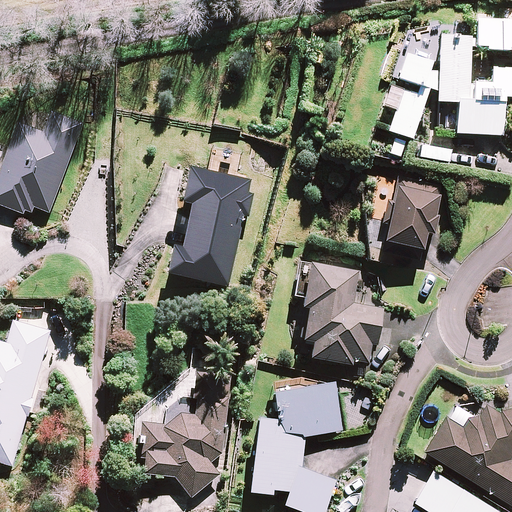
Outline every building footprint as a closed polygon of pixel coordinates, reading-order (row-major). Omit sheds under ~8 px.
[(437,93),(437,105),(458,106),(456,135),(502,138),(504,100),(511,100),(511,70),(492,69),(491,86),(469,85),(471,51),(485,52),(485,55),(510,56),(510,52),(511,52),(511,19),(478,17),(476,41),(472,40),(441,38),(438,74),(431,73),(431,61),(403,59),(401,83),(418,88),(416,94),(401,90),(388,134),(396,136),(390,156),(401,160),(408,140),(413,141),(428,93),(437,93)] [(32,206),(48,212),(82,121),(52,110),(43,134),(19,125),(0,175),(0,205),(22,214),(23,210),(29,213),(32,206)] [(249,182),(191,170),(183,208),(191,209),(183,252),(174,250),(169,276),(225,287),(239,215),(243,215),(249,182)] [(438,186),(398,181),(395,204),(388,203),(381,256),(421,261),(424,236),(432,237),(438,186)] [(356,272),(307,268),(300,342),(314,343),(312,359),(368,365),(370,344),(378,345),(382,309),(352,306),(356,272)] [(51,331),(13,321),(6,346),(0,344),(0,468),(10,471),(26,413),(28,414),(51,331)] [(222,473),(211,463),(220,457),(230,376),(198,372),(193,409),(163,427),(142,425),(137,459),(146,460),(144,476),(176,480),(191,499),(222,473)] [(342,431),(335,385),(273,395),(278,423),(261,420),(248,494),(271,498),(272,490),(287,493),(284,511),(292,511),(326,511),(332,477),(299,472),(305,437),(342,431)] [(511,461),(510,460),(511,456),(511,409),(504,405),(500,412),(494,409),(486,404),(477,419),(472,416),(463,430),(446,420),(425,455),(426,456),(511,508),(511,461)] [(499,511),(432,472),(413,505),(425,511),(499,511)]
